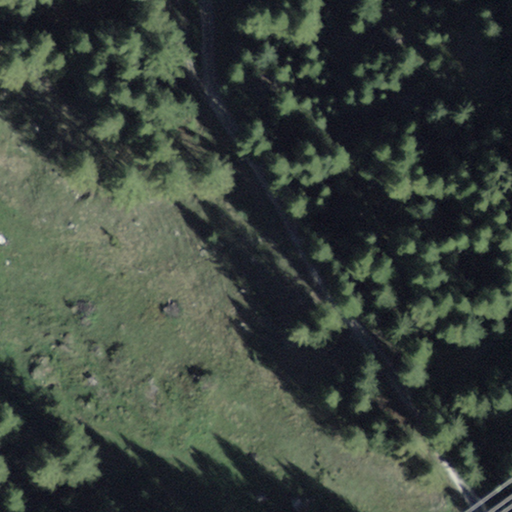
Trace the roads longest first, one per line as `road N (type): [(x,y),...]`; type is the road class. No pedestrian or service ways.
road 1 (track): [(215,112),(478,511)]
road 2 (track): [(170,0),(193,80),(215,112)]
